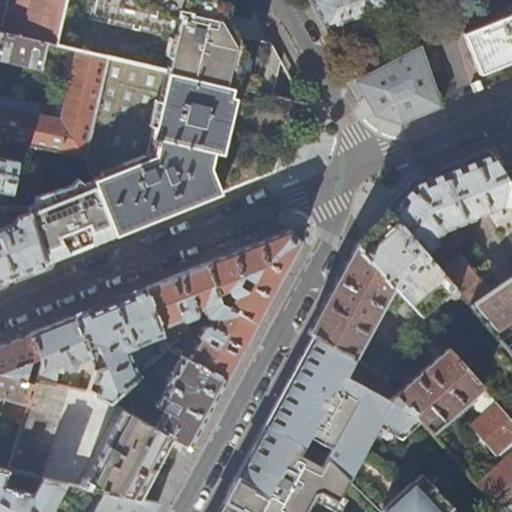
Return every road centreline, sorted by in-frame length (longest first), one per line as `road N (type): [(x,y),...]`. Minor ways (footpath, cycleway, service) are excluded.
road 1 (residential): [(181,511),(327,243),(349,174)]
road 2 (residential): [(349,174),(0,312)]
road 3 (residential): [(349,174),(352,135),(280,0)]
road 4 (residential): [(511,111),(349,174)]
